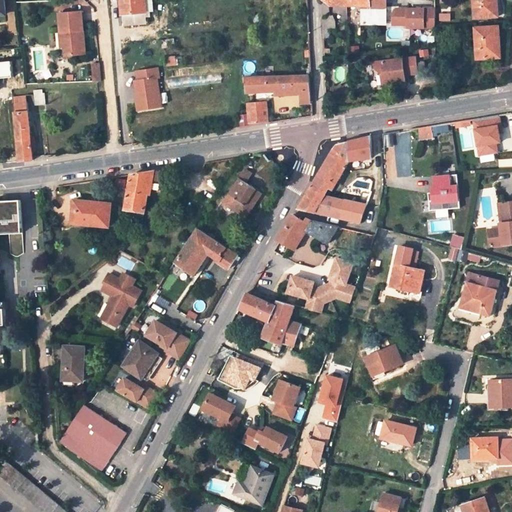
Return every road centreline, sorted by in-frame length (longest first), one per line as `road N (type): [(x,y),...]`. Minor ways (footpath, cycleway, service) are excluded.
road 1 (residential): [(319,129),(121,511)]
road 2 (tertiary): [(319,129),(0,180)]
road 3 (unknown): [(53,308),(47,327),(57,444),(125,504)]
road 4 (tertiary): [(511,100),(319,129)]
road 5 (residential): [(464,355),(423,511)]
road 6 (residential): [(319,129),(313,0)]
road 7 (unknown): [(276,511),(316,398)]
